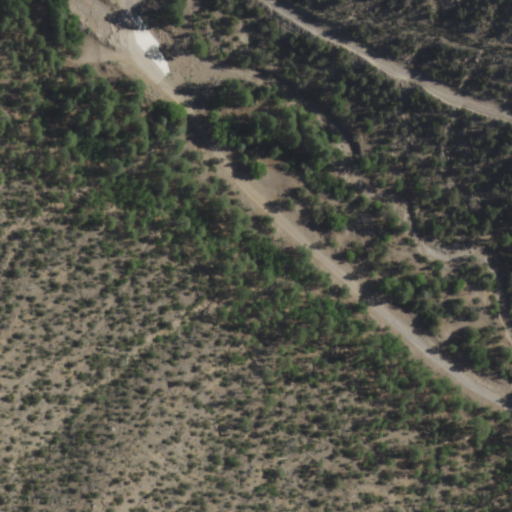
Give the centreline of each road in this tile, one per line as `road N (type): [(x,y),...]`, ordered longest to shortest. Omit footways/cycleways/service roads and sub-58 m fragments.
road 1 (residential): [(138,51),(233,175),(370,302),(511,398)]
road 2 (track): [(268,0),(446,92),(511,115)]
road 3 (track): [(37,0),(75,58),(136,47)]
